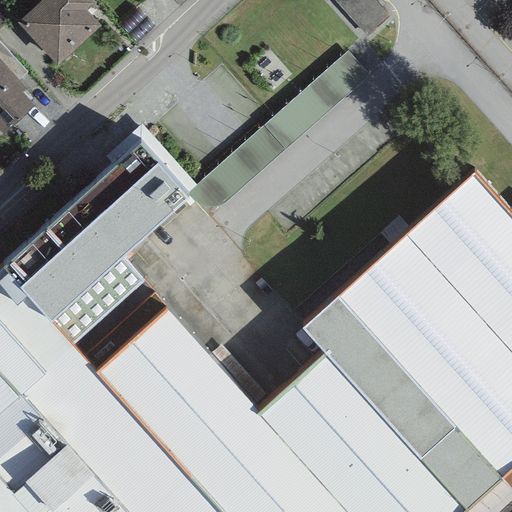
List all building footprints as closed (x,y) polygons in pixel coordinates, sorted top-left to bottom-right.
[(35,0),(18,17),(57,59),(100,19),(86,3),(89,0),(35,0)] [(390,13),(378,0),(336,0),(367,34),(390,13)] [(0,3),(0,32),(15,19),(0,3)] [(219,203),(224,201),(226,198),(371,72),(348,47),(261,123),(263,125),(206,175),(189,190),(194,196),(195,198),(197,201),(200,203),(205,204),(209,205),(215,204),(219,203)] [(0,54),(0,126),(3,130),(36,100),(24,87),(27,84),(0,54)] [(148,128),(4,258),(75,337),(146,275),(118,244),(192,178),(148,128)] [(486,511),(511,489),(511,207),(475,165),(305,316),(324,338),(255,400),(146,275),(75,337),(4,258),(0,261),(0,511),(486,511)]
